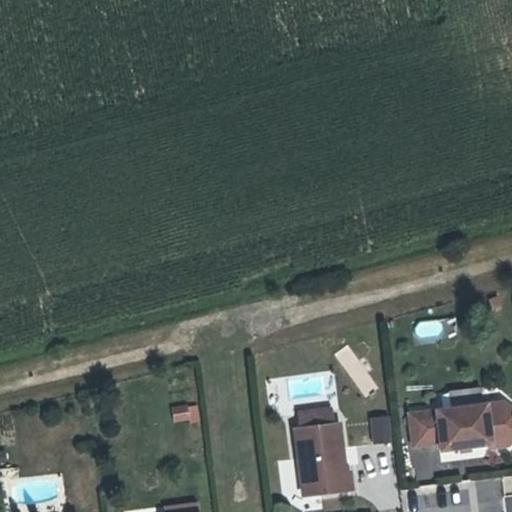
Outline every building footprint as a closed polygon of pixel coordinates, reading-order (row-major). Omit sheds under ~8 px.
[(172,423),(198,418),(195,402),(169,406),(172,423)] [(489,443),(484,405),(410,414),(414,445),(439,443),(441,449),(489,443)] [(370,415),(372,441),(390,439),(388,414),(370,415)] [(303,493),(350,486),(348,469),(344,470),(337,422),(295,428),(303,493)] [(479,479),(479,497),(499,498),(500,480),(479,479)] [(165,511),(197,511),(196,502),(164,506),(165,511)]
